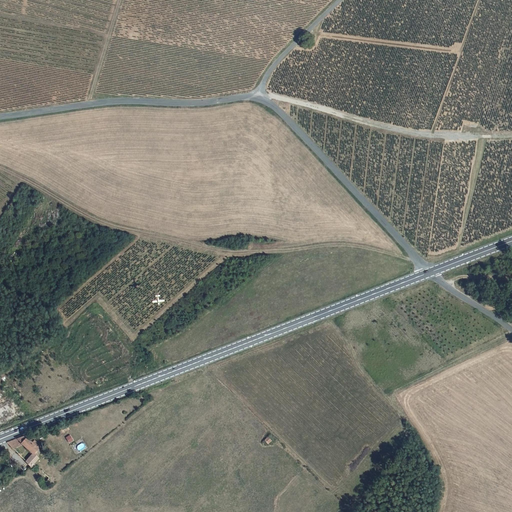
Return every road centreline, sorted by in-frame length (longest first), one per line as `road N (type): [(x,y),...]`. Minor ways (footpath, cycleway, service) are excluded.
road 1 (primary): [(0,440),(429,272)]
road 2 (track): [(0,167),(87,216),(221,250),(352,244),(422,264)]
road 3 (tertiary): [(259,98),(126,100),(0,116)]
road 4 (track): [(511,136),(429,136),(259,98)]
road 5 (tertiary): [(429,272),(259,98)]
road 6 (unclassified): [(259,98),(266,74),(340,0)]
